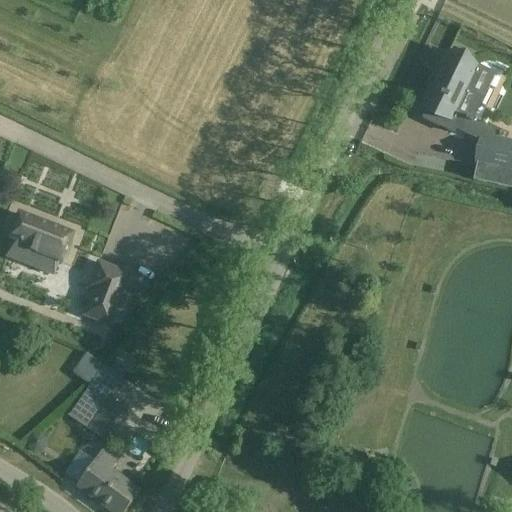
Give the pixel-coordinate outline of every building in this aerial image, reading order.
[(472,182),(511,190),(511,143),(493,139),(494,135),(470,124),(495,72),(472,61),(455,53),(453,57),(449,56),(424,108),(427,110),(423,119),(453,133),(455,129),(461,132),(481,142),(472,182)] [(72,236),(17,215),(8,239),(12,240),(6,257),(53,276),(59,258),(63,260),(72,236)] [(129,275),(96,262),(85,291),(90,293),(82,316),(111,327),(113,323),(126,328),(136,301),(122,295),(129,275)] [(86,354),(71,375),(89,386),(103,366),(86,354)] [(121,354),(110,371),(122,379),(133,363),(121,354)] [(89,386),(66,417),(106,444),(128,412),(109,399),(96,390),(110,371),(103,366),(89,386)] [(115,464),(100,453),(76,487),(109,511),(125,511),(139,493),(109,472),(115,464)] [(341,484),(325,480),(321,495),(337,499),(341,484)]
